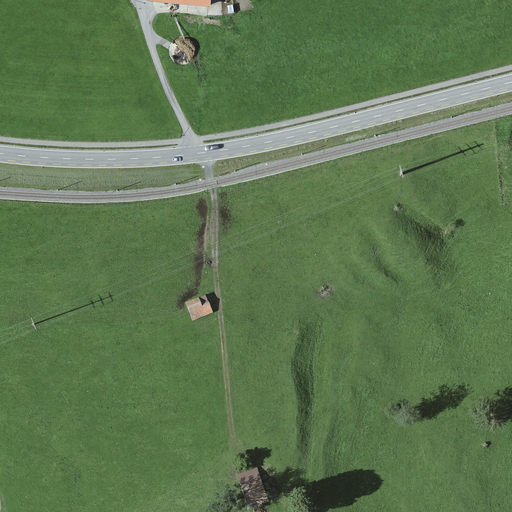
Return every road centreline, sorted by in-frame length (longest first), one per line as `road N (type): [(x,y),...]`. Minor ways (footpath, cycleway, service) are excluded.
road 1 (track): [(138,0),(156,61),(212,183),(231,429),(285,490)]
road 2 (secondary): [(511,82),(201,153),(0,154)]
